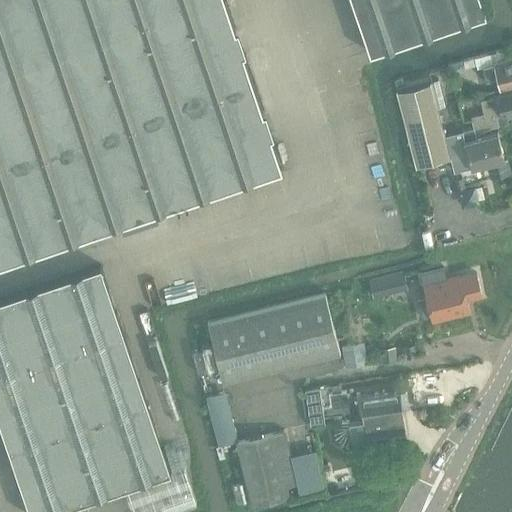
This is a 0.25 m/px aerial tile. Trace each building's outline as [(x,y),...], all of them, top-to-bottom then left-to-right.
[(0,0),(0,265),(21,258),(31,255),(63,244),(72,241),(105,230),(115,226),(149,214),(159,211),(194,199),(203,196),(209,194),(238,184),(248,181),(281,170),(223,0),(0,0)] [(352,0),(370,53),(485,14),(480,0),(352,0)] [(511,60),(506,62),(504,51),(474,59),(477,68),(482,67),(485,79),(497,76),(500,88),(511,84),(511,60)] [(465,69),(463,61),(448,65),(450,73),(465,69)] [(432,80),(397,89),(415,164),(450,156),(454,171),(504,159),(496,127),(499,126),(496,127),(475,132),(474,128),(473,128),(445,135),(432,80)] [(470,118),(473,128),(474,128),(475,132),(496,127),(499,126),(497,116),(511,112),(511,92),(492,97),(480,100),(484,114),(470,118)] [(473,189),(461,192),(464,205),(476,202),(473,189)] [(0,415),(33,511),(51,511),(52,511),(63,508),(95,497),(106,493),(138,482),(149,478),(174,469),(101,263),(77,272),(66,276),(33,287),(22,291),(0,298),(0,415)] [(481,299),(478,278),(461,281),(460,278),(446,281),(444,267),(418,271),(421,288),(424,287),(426,298),(418,300),(421,319),(429,318),(430,322),(466,316),(464,302),(481,299)] [(382,278),(370,281),(373,293),(386,290),(382,278)] [(224,385),(341,355),(326,296),(209,326),(224,385)] [(388,339),(385,318),(361,321),(364,342),(388,339)] [(396,348),(380,350),(382,362),(397,360),(396,348)] [(320,387),(305,389),(308,410),(323,408),(320,387)] [(347,391),(330,393),(332,407),(348,405),(350,420),(402,412),(401,409),(408,408),(406,391),(399,392),(399,391),(348,398),(347,391)] [(342,427),(334,428),(336,438),(344,444),(353,443),(405,435),(402,412),(350,420),(341,421),(342,427)] [(240,445),(248,481),(233,485),(238,504),(253,501),(254,507),(291,498),(289,488),(299,486),(286,433),(240,445)] [(385,468),(360,473),(364,487),(374,484),(381,483),(401,478),(397,459),(383,462),(385,468)]
